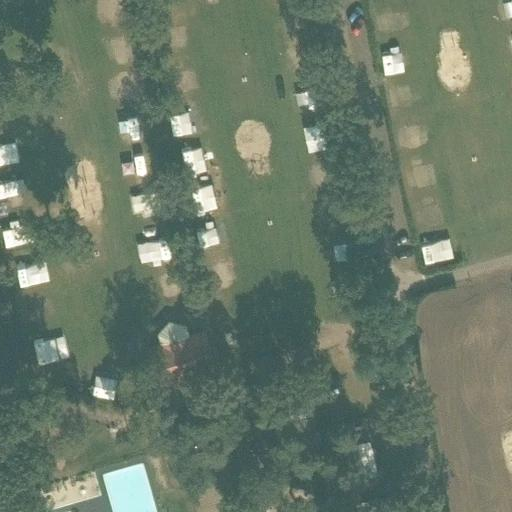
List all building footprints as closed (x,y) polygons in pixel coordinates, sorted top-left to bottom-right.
[(21,0),(0,0),(0,3),(2,9),(22,1),(21,0)] [(511,0),(493,0),(497,15),(511,12),(511,0)] [(0,122),(10,120),(5,100),(0,101),(0,122)] [(0,164),(19,159),(15,142),(0,146),(0,164)] [(179,148),(181,166),(199,165),(197,146),(179,148)] [(224,230),(195,231),(196,247),(225,246),(224,230)] [(447,235),(418,241),(422,261),(451,256),(447,235)] [(44,275),(49,262),(36,257),(31,270),(44,275)] [(27,259),(8,264),(14,283),(32,278),(27,259)] [(233,267),(204,273),(208,292),(237,286),(233,267)] [(218,368),(205,329),(190,334),(186,323),(169,320),(156,333),(160,344),(144,349),(157,388),(218,368)] [(434,393),(435,407),(451,406),(449,391),(434,393)] [(314,425),(312,403),(277,408),(280,430),(314,425)] [(438,430),(442,448),(460,444),(456,426),(438,430)] [(371,440),(343,442),(345,478),(373,476),(371,440)] [(295,492),(303,491),(309,497),(310,504),(316,510),(324,510),(330,503),(329,495),(321,488),(315,490),(309,485),(308,476),(301,471),(293,472),(288,478),(289,486),(295,492)] [(270,492),(269,483),(262,479),(254,481),(249,487),(250,496),(246,502),(238,503),(233,510),(233,511),(253,511),(253,506),(257,500),(266,499),(270,492)]
